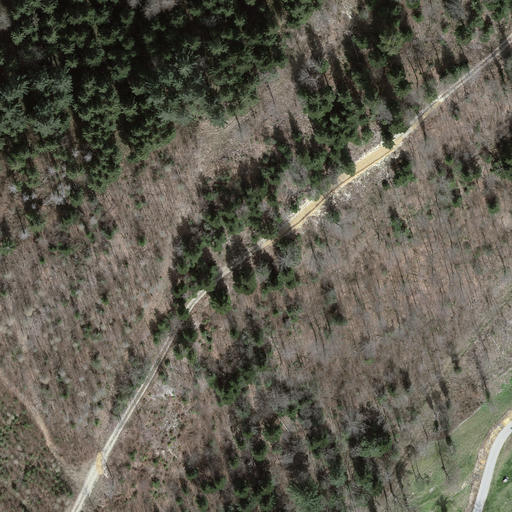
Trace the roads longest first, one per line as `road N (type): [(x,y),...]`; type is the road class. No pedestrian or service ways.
road 1 (track): [(76,511),(175,326),(211,283),(375,158),(511,37)]
road 2 (track): [(370,511),(446,373),(511,293)]
